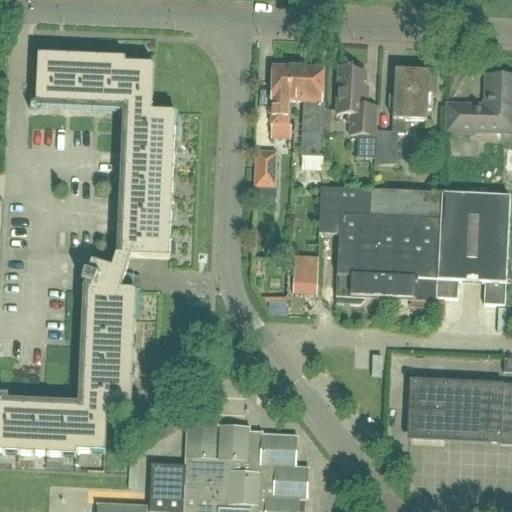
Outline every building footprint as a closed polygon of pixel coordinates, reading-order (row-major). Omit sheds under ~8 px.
[(127,68),(127,63),(39,59),(37,107),(130,111),(123,261),(137,261),(171,263),(177,117),(154,116),(156,69),(127,68)] [(289,129),(289,105),(296,105),(297,71),(272,71),(271,104),(271,129),(289,129)] [(297,71),(296,105),(303,105),(302,160),(324,161),(324,137),(324,135),(324,115),(324,112),(320,112),(320,106),(324,106),(325,72),(297,71)] [(375,162),(376,135),(377,111),(365,110),(365,103),(366,104),(367,91),(366,91),(366,77),(360,76),(361,72),(338,71),(337,118),(348,119),(347,126),(351,127),(350,139),(357,139),(356,161),(375,162)] [(376,135),(375,162),(375,168),(396,169),(397,137),(404,138),(405,123),(426,124),(427,113),(430,113),(431,102),(427,102),(428,76),(394,74),(393,100),(390,100),(389,112),(392,112),(392,123),(393,123),(392,136),(376,135)] [(511,135),(511,76),(493,77),(492,108),(444,107),(443,134),(511,135)] [(256,156),(255,191),(275,192),(276,157),(256,156)] [(83,286),(89,288),(89,293),(84,414),(0,410),(0,458),(76,462),(77,457),(106,458),(108,411),(132,412),(137,296),(126,295),(132,279),(137,261),(123,261),(118,275),(92,267),(89,278),(86,277),(83,286)] [(294,262),(292,299),(315,300),(317,263),(294,262)] [(503,393),(488,393),(414,389),(412,440),(500,445),(500,449),(511,449),(511,389),(503,389),(503,393)] [(183,471),(150,470),(148,511),(96,509),(96,511),(297,511),(298,503),(306,504),(307,471),(291,471),(292,456),(295,456),(296,440),(260,438),(260,439),(248,438),(248,431),(247,431),(247,435),(233,434),(233,431),(216,430),(216,433),(201,433),(201,430),(185,429),(183,471)]
